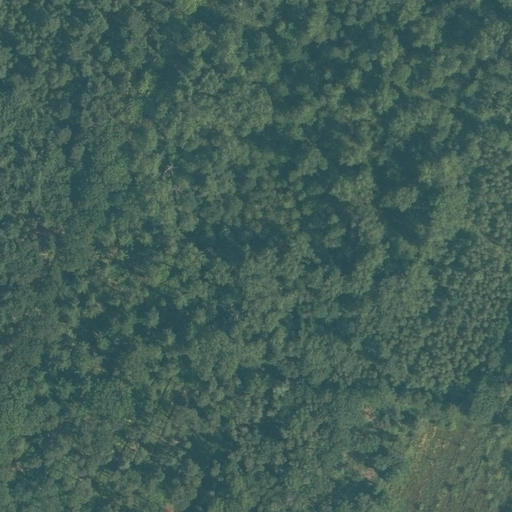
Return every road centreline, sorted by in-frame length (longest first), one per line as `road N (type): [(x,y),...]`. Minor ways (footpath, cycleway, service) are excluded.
road 1 (unclassified): [(0,417),(187,0)]
road 2 (track): [(496,129),(196,0)]
road 3 (track): [(39,322),(226,366)]
road 4 (track): [(226,366),(371,397)]
road 5 (track): [(371,397),(511,428)]
road 6 (track): [(0,107),(107,176)]
